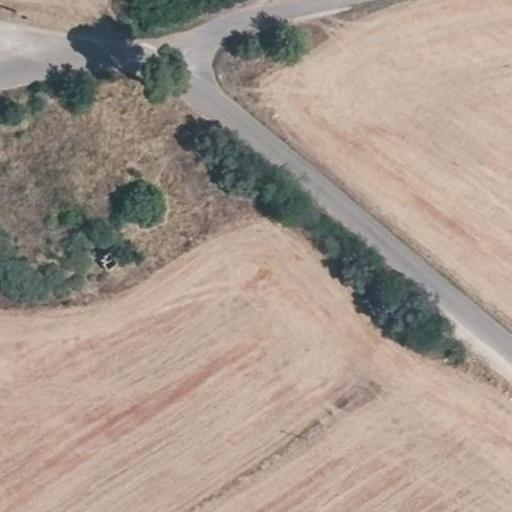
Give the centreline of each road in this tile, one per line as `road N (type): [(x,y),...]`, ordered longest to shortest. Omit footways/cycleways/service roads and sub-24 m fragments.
road 1 (tertiary): [(511,348),(189,78),(131,51)]
road 2 (unclassified): [(315,0),(131,51)]
road 3 (tertiary): [(131,51),(0,78)]
road 4 (unclassified): [(131,51),(0,31)]
